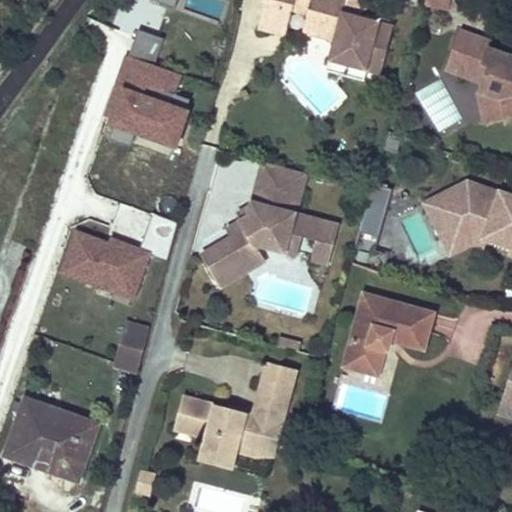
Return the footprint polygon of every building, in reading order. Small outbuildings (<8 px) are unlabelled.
[(291,14),(305,19),(300,37),(331,46),(346,50),(341,69),(365,75),(378,79),(392,30),(341,16),(345,0),(264,0),(256,32),(268,35),(275,10),(291,14)] [(426,0),(426,10),(449,10),(448,0),(426,0)] [(291,14),(275,10),(268,35),(284,39),(291,14)] [(112,117),(109,125),(177,149),(193,102),(176,96),(183,75),(156,65),(165,40),(141,32),(132,58),(129,57),(108,116),(112,117)] [(511,62),(510,63),(487,54),(490,47),(459,36),(444,74),(480,87),(476,97),(496,104),(500,126),(511,123),(511,62)] [(346,50),(331,46),(324,74),(362,85),(365,75),(341,69),(346,50)] [(500,126),(496,104),(476,97),(482,129),(500,126)] [(304,177),(262,165),(250,208),(246,220),(240,223),(224,232),(230,241),(200,258),(212,279),(243,261),(239,256),(254,247),(295,259),(300,239),(314,243),(311,254),(329,259),(337,229),(293,217),(304,177)] [(371,186),(357,243),(376,248),(391,191),(371,186)] [(511,254),(511,204),(498,199),(495,205),(479,199),(482,193),(464,187),(427,204),(445,242),(466,232),(483,239),(481,243),(511,254)] [(445,242),(427,204),(421,208),(445,260),(480,243),(481,243),(483,239),(466,232),(445,242)] [(240,223),(246,220),(250,208),(236,217),(240,223)] [(104,243),(75,231),(60,272),(134,300),(152,256),(106,238),(104,243)] [(243,261),(212,279),(218,290),(264,263),(254,247),(239,256),(243,261)] [(329,259),(311,254),(309,262),(327,267),(329,259)] [(376,302),(359,298),(354,315),(367,318),(365,323),(370,324),(376,302)] [(429,317),(376,302),(370,324),(365,323),(367,318),(354,315),(339,370),(374,379),(380,354),(383,355),(386,344),(419,353),(429,317)] [(119,365),(137,370),(148,331),(130,326),(119,365)] [(261,365),(252,396),(281,404),(289,373),(261,365)] [(33,379),(5,368),(0,382),(0,412),(18,420),(6,455),(78,482),(98,425),(26,399),(33,379)] [(511,376),(503,403),(511,406),(511,376)] [(252,396),(247,418),(275,426),(281,404),(252,396)] [(222,411),(177,398),(168,430),(199,439),(195,453),(228,462),(232,448),(251,453),(255,438),(270,442),(275,426),(247,418),(235,414),(233,422),(220,419),(222,411)] [(511,406),(503,403),(498,418),(511,422),(511,406)] [(255,438),(251,453),(266,458),(270,442),(255,438)] [(228,462),(195,453),(193,462),(225,471),(228,462)]
